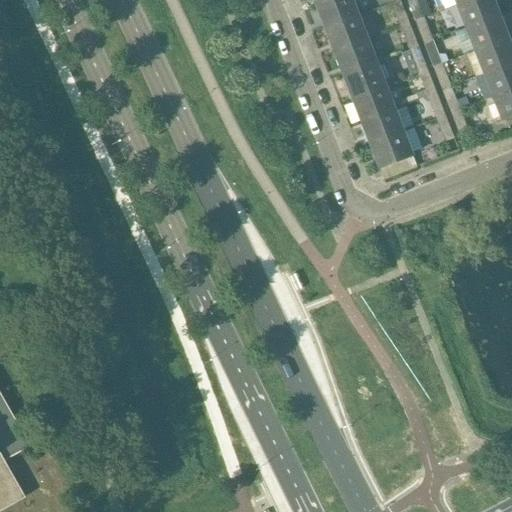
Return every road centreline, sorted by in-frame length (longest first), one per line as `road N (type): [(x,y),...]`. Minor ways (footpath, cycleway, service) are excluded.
road 1 (secondary): [(364,511),(121,0)]
road 2 (secondary): [(64,0),(304,511)]
road 3 (residential): [(273,0),(356,205),(379,209),(511,158)]
